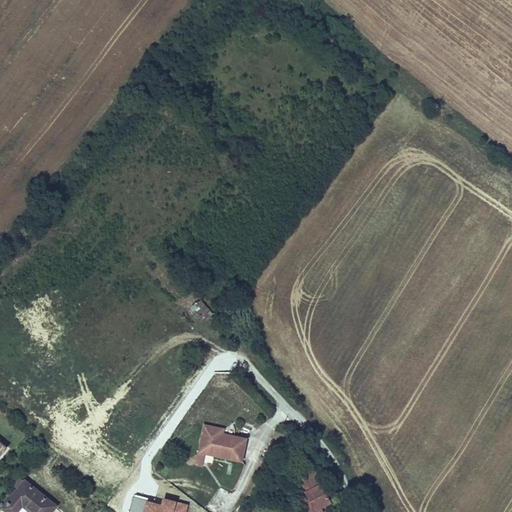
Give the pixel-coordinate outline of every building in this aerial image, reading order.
[(191,309),(203,323),(212,315),(201,301),(191,309)] [(189,311),(185,314),(197,325),(200,321),(189,311)] [(210,436),(211,427),(203,426),(201,434),(210,436)] [(222,430),(211,427),(210,436),(201,434),(196,454),(239,463),(243,444),(225,439),(224,442),(220,441),(221,438),(222,430)] [(0,456),(8,447),(0,439),(0,456)] [(312,482),(318,480),(313,469),(306,472),(312,482)] [(320,482),(318,480),(312,482),(306,472),(296,477),(308,498),(302,501),(307,511),(308,511),(314,509),(320,506),(330,501),(322,488),(325,487),(322,482),(320,482)] [(21,482),(2,508),(7,511),(13,511),(18,506),(25,511),(48,511),(52,506),(21,482)]
